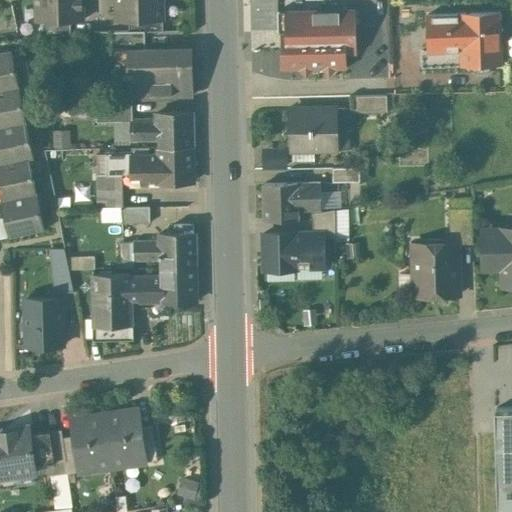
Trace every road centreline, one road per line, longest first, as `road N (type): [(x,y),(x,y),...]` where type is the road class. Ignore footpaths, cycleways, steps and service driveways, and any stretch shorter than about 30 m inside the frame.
road 1 (tertiary): [(232,358),(221,0)]
road 2 (residential): [(232,358),(511,325)]
road 3 (residential): [(0,390),(232,358)]
road 4 (tertiary): [(235,511),(232,358)]
